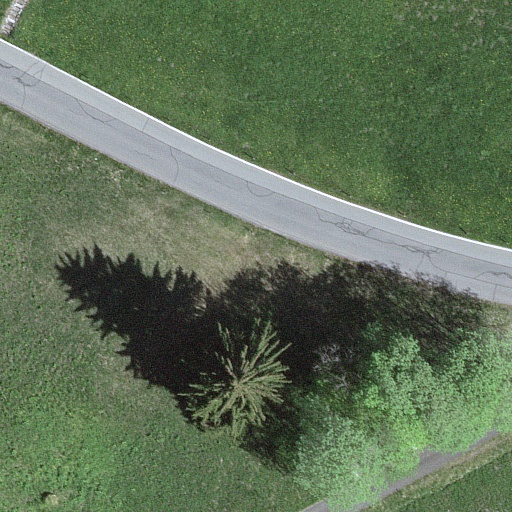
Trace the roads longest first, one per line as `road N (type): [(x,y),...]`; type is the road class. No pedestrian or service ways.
road 1 (tertiary): [(511,263),(353,225),(0,82)]
road 2 (track): [(327,511),(511,414)]
